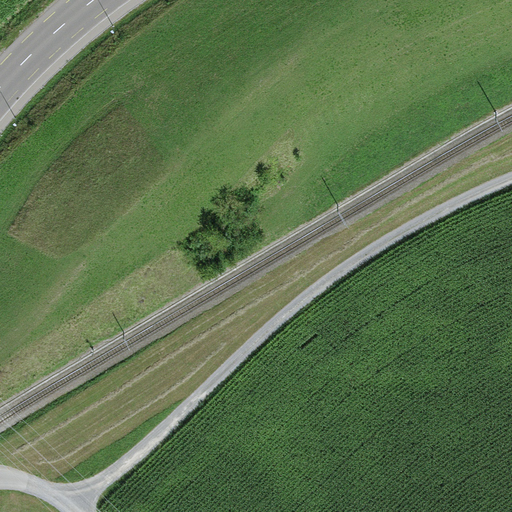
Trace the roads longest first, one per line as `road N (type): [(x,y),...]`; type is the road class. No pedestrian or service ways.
road 1 (residential): [(511,181),(454,203),(349,262),(76,508),(0,479)]
road 2 (tertiary): [(0,91),(96,0)]
